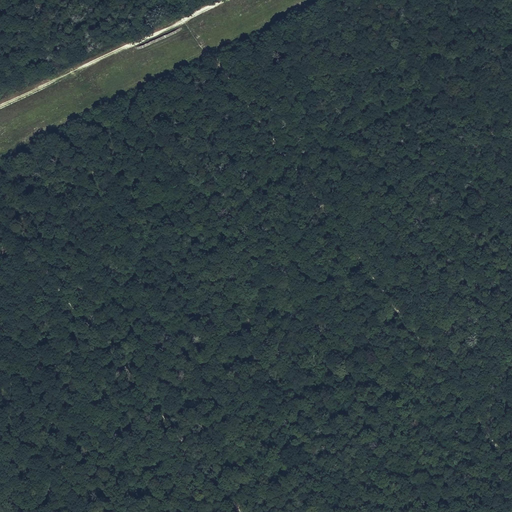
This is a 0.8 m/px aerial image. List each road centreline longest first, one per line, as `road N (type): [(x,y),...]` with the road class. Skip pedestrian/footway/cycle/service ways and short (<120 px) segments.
road 1 (track): [(0,161),(333,0)]
road 2 (track): [(221,0),(0,104)]
